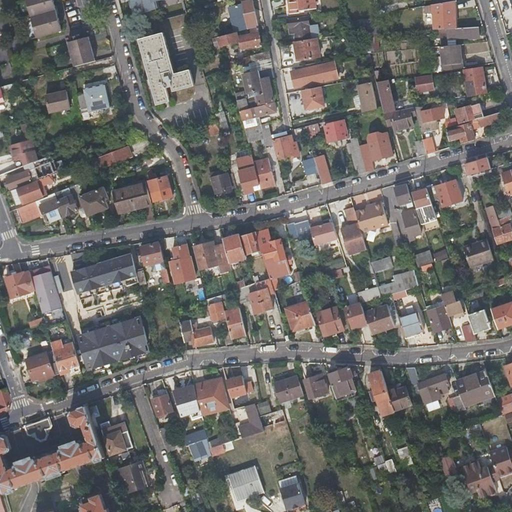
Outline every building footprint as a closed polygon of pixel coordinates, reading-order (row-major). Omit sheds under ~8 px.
[(61,27),(59,27),(58,28),(55,15),(58,15),(59,14),(57,6),(56,7),(52,7),(50,0),(26,0),(37,39),(62,31),(61,27)] [(128,0),(133,16),(161,9),(159,2),(165,0),(128,0)] [(287,0),(282,1),(284,9),(289,8),(291,15),(299,13),(300,15),(315,11),(312,0),(287,0)] [(236,33),(258,28),(258,26),(253,1),(243,3),(244,6),(231,8),(236,33)] [(434,31),(448,30),(454,30),(452,3),(423,8),(423,16),(432,15),(434,31)] [(288,20),(288,27),(288,34),(307,33),(307,19),(288,20)] [(358,37),(364,36),(373,36),(380,35),(379,29),(372,30),(372,23),(357,24),(358,37)] [(261,45),(258,28),(236,33),(216,38),(218,47),(241,42),(243,49),(261,45)] [(454,30),(448,30),(449,39),(467,38),(467,40),(474,40),(474,38),(478,37),(477,28),(454,30)] [(166,88),(169,87),(172,86),(174,92),(195,86),(191,70),(176,74),(164,33),(140,39),(157,105),(169,102),(166,88)] [(373,36),(364,36),(365,53),(374,53),(373,36)] [(97,61),(93,49),(90,37),(69,43),(76,67),(97,61)] [(293,43),(294,52),(296,62),(318,59),(315,40),(293,43)] [(441,51),(442,55),(442,59),(444,72),(462,70),(459,46),(444,48),(441,51)] [(224,73),(228,71),(236,69),(270,59),(268,51),(248,56),(249,58),(222,67),(224,73)] [(335,69),(329,70),(322,71),(321,65),(292,71),(295,87),(337,80),(335,69)] [(241,100),(244,100),(236,69),(228,71),(235,96),(236,102),(241,100)] [(462,73),(464,91),(465,98),(483,96),(480,70),(462,73)] [(264,91),(261,80),(260,72),(243,76),(247,95),(264,91)] [(414,81),(416,87),(417,94),(433,91),(430,78),(414,81)] [(268,79),(261,80),(264,91),(265,95),(255,97),(257,105),(273,101),(268,79)] [(342,90),(344,89),(355,87),(355,84),(355,81),(341,84),(342,90)] [(376,84),(378,94),(381,104),(390,101),(385,83),(376,84)] [(91,112),(102,110),(113,107),(107,85),(85,91),(86,94),(79,96),(82,110),(90,108),(91,112)] [(371,85),(363,87),(356,88),(359,98),(353,100),(355,108),(359,107),(361,114),(377,110),(371,85)] [(305,108),(314,107),(323,105),(320,88),(302,91),(305,108)] [(47,96),(49,104),(51,113),(72,107),(68,91),(62,92),(47,96)] [(245,100),(244,100),(241,100),(236,102),(239,111),(248,109),(245,100)] [(272,103),(248,109),(239,111),(241,120),(257,116),(274,112),(272,103)] [(460,124),(469,122),(491,116),(487,103),(456,111),(460,124)] [(441,109),(436,111),(430,112),(422,114),(420,108),(414,109),(416,116),(420,134),(438,129),(436,121),(443,119),(441,109)] [(396,121),(398,131),(413,128),(410,117),(416,116),(414,109),(407,110),(404,111),(388,114),(384,115),(387,123),(396,121)] [(458,128),(458,129),(447,132),(449,141),(460,138),(461,142),(474,138),(472,130),(501,121),(499,113),(491,116),(469,122),(470,125),(458,128)] [(212,135),(220,133),(218,123),(217,119),(208,123),(212,135)] [(218,123),(220,133),(227,131),(224,121),(218,123)] [(342,121),(333,124),(323,126),(328,143),(347,138),(342,121)] [(262,145),(263,145),(264,149),(272,147),(271,140),(271,139),(270,135),(267,123),(244,129),(245,135),(258,132),(262,145)] [(306,126),(308,136),(322,133),(319,123),(306,126)] [(369,137),(372,145),(374,153),(390,149),(385,132),(369,137)] [(292,157),(291,153),(290,150),(293,149),(290,137),(273,141),(278,160),(292,157)] [(356,140),(350,142),(344,144),(347,152),(351,151),(360,174),(367,172),(361,152),(356,140)] [(8,148),(13,163),(15,171),(23,168),(36,163),(30,142),(8,148)] [(423,143),(416,146),(415,146),(418,156),(426,154),(424,145),(423,143)] [(432,153),(431,148),(430,143),(424,145),(426,154),(432,153)] [(99,157),(103,169),(134,158),(130,146),(99,157)] [(367,150),(361,152),(367,172),(373,170),(367,150)] [(47,178),(50,177),(57,175),(50,156),(40,160),(47,176),(47,178)] [(324,157),(314,159),(318,172),(323,184),(332,182),(329,174),(330,174),(324,157)] [(470,174),(482,171),(491,168),(488,157),(466,164),(470,174)] [(318,172),(314,159),(311,160),(296,165),(300,177),(318,172)] [(10,190),(47,176),(40,160),(36,163),(23,168),(25,173),(6,181),(10,190)] [(254,168),(260,188),(260,191),(274,186),(267,160),(253,164),(254,168)] [(484,178),(493,176),(502,173),(505,181),(503,182),(504,184),(501,185),(504,193),(509,192),(509,193),(511,192),(511,169),(507,171),(504,164),(491,168),(482,171),(484,178)] [(252,190),(260,188),(254,168),(238,173),(244,194),(245,193),(246,198),(254,196),(252,190)] [(210,173),(213,183),(215,193),(231,189),(226,169),(210,173)] [(156,180),(155,177),(154,174),(148,176),(150,181),(148,182),(155,201),(173,195),(167,176),(156,180)] [(52,184),(50,177),(47,178),(11,192),(15,201),(20,199),(22,203),(23,204),(41,198),(40,193),(43,192),(41,187),(52,184)] [(455,177),(426,187),(430,200),(431,199),(433,206),(439,204),(437,197),(439,196),(442,204),(462,198),(455,177)] [(484,204),(492,201),(485,180),(477,183),(484,204)] [(145,181),(141,182),(137,184),(138,186),(113,194),(119,215),(151,206),(145,181)] [(399,204),(404,202),(410,200),(405,184),(394,187),(399,204)] [(73,187),(77,194),(82,192),(79,185),(73,187)] [(79,201),(77,194),(73,187),(69,189),(72,195),(63,199),(61,192),(54,194),(65,219),(79,214),(79,213),(75,203),(79,201)] [(413,191),(411,193),(416,207),(418,215),(420,223),(436,218),(430,200),(426,187),(413,191)] [(89,220),(99,215),(110,210),(106,202),(112,199),(107,189),(81,200),(89,220)] [(47,226),(65,219),(54,194),(47,197),(47,198),(15,209),(21,223),(41,217),(44,224),(45,222),(47,226)] [(75,203),(79,213),(84,211),(79,201),(75,203)] [(366,208),(356,211),(362,231),(388,224),(381,201),(372,203),(373,206),(366,208)] [(510,217),(509,215),(498,219),(495,211),(493,205),(485,207),(497,243),(511,237),(511,230),(508,218),(510,217)] [(415,215),(418,215),(416,207),(401,212),(409,239),(414,238),(413,233),(420,231),(415,215)] [(498,219),(509,215),(511,214),(511,212),(510,207),(495,211),(498,219)] [(287,224),(289,230),(291,236),(298,235),(294,222),(287,224)] [(317,222),(310,223),(316,244),(338,238),(332,222),(323,224),(318,225),(317,222)] [(365,249),(358,223),(341,227),(349,253),(365,249)] [(256,231),(240,236),(245,253),(251,251),(252,254),(258,252),(257,249),(261,248),(256,231)] [(245,253),(240,236),(239,233),(223,238),(225,245),(229,263),(246,259),(245,253)] [(275,276),(278,275),(281,275),(276,260),(287,256),(281,237),(271,240),(272,245),(261,248),(274,289),(281,287),(279,282),(278,283),(275,276)] [(462,247),(465,257),(469,267),(492,259),(486,239),(462,247)] [(229,263),(225,245),(215,247),(213,242),(193,247),(199,270),(218,265),(220,273),(231,271),(229,263)] [(160,243),(151,245),(136,248),(141,266),(150,264),(152,273),(160,271),(163,282),(169,280),(160,243)] [(431,260),(430,256),(429,251),(414,256),(416,264),(421,263),(430,260),(431,260)] [(448,255),(447,251),(430,256),(431,260),(435,259),(443,257),(448,255)] [(373,269),(383,266),(392,263),(389,253),(370,259),(373,269)] [(95,295),(139,282),(137,273),(133,255),(85,270),(90,286),(77,289),(81,302),(96,297),(95,295)] [(171,262),(173,272),(176,283),(196,278),(191,257),(171,262)] [(331,271),(345,267),(343,258),(328,261),(331,271)] [(423,268),(432,266),(432,265),(430,260),(421,263),(423,268)] [(50,267),(30,273),(35,290),(43,314),(62,308),(50,267)] [(413,267),(400,271),(406,290),(419,286),(413,267)] [(35,290),(30,273),(29,270),(5,278),(11,297),(35,290)] [(90,286),(85,270),(72,274),(77,289),(90,286)] [(385,296),(392,294),(402,291),(406,290),(400,271),(393,273),(396,282),(379,288),(382,297),(385,296)] [(141,287),(144,286),(147,286),(143,272),(137,273),(139,282),(141,287)] [(507,283),(506,279),(505,276),(493,280),(495,288),(507,283)] [(235,285),(236,288),(237,291),(253,286),(252,280),(235,285)] [(361,304),(379,298),(376,287),(368,290),(358,293),(361,304)] [(248,296),(251,306),(254,316),(273,311),(267,291),(248,296)] [(402,291),(392,294),(394,300),(404,297),(402,291)] [(443,301),(448,316),(454,315),(455,317),(463,314),(455,291),(442,295),(443,301)] [(372,336),(401,325),(400,319),(394,300),(392,294),(385,296),(388,306),(365,314),(368,324),(372,336)] [(207,304),(222,299),(221,296),(206,300),(207,304)] [(361,304),(363,309),(365,314),(388,306),(385,296),(382,297),(379,298),(361,304)] [(308,301),(297,304),(286,308),(293,329),(314,323),(308,301)] [(452,326),(448,316),(443,301),(426,307),(434,332),(452,326)] [(496,326),(507,322),(511,320),(511,302),(491,310),(496,326)] [(214,326),(217,325),(219,324),(219,321),(226,319),(222,303),(210,306),(214,326)] [(363,309),(361,304),(346,309),(353,329),(368,324),(365,314),(363,309)] [(225,310),(230,331),(232,340),(246,336),(239,307),(225,310)] [(467,315),(470,325),(473,334),(489,328),(483,310),(467,315)] [(325,337),(334,334),(344,332),(344,330),(338,313),(338,311),(319,317),(325,337)] [(349,329),(344,311),(338,313),(344,330),(349,329)] [(400,319),(401,325),(405,337),(425,331),(419,313),(400,319)] [(43,317),(45,322),(46,326),(51,324),(48,314),(43,316),(43,317)] [(31,327),(45,322),(43,317),(29,322),(31,327)] [(92,369),(148,353),(145,343),(148,343),(145,327),(141,328),(138,318),(82,334),(85,344),(81,346),(85,361),(89,360),(92,369)] [(214,343),(213,336),(211,329),(198,332),(196,325),(192,326),(191,322),(180,325),(184,342),(195,339),(196,348),(214,343)] [(473,334),(470,325),(463,327),(468,343),(476,342),(473,334)] [(60,373),(60,374),(69,371),(70,377),(81,373),(79,365),(71,337),(51,343),(53,350),(60,373)] [(40,379),(60,373),(53,350),(43,354),(26,360),(33,379),(39,377),(40,379)] [(351,378),(353,377),(356,376),(354,371),(351,372),(349,368),(328,375),(331,384),(351,378)] [(382,414),(394,410),(387,389),(381,371),(369,375),(382,414)] [(487,372),(484,373),(456,382),(461,397),(464,407),(495,397),(487,372)] [(305,381),(308,389),(311,397),(328,392),(322,375),(305,381)] [(422,397),(422,395),(421,394),(447,385),(443,375),(412,386),(416,399),(422,397)] [(299,376),(287,380),(274,384),(280,402),(305,394),(299,376)] [(221,378),(194,385),(201,411),(202,415),(223,410),(221,402),(227,401),(221,378)] [(248,394),(250,393),(253,392),(250,382),(244,384),(242,378),(227,382),(232,399),(248,394)] [(357,394),(351,378),(331,384),(337,401),(357,394)] [(201,411),(194,385),(173,391),(183,416),(201,411)] [(394,410),(397,409),(411,404),(405,386),(397,389),(396,386),(387,389),(394,410)] [(5,387),(0,388),(0,414),(5,413),(10,402),(5,387)] [(168,393),(160,396),(152,399),(157,415),(159,414),(174,410),(168,393)] [(496,401),(502,416),(507,414),(503,404),(511,400),(511,394),(511,395),(496,401)] [(465,410),(464,407),(461,397),(452,400),(455,408),(447,410),(449,415),(465,410)] [(511,415),(511,400),(503,404),(507,414),(511,413),(511,415)] [(254,404),(251,406),(246,407),(251,424),(239,427),(243,438),(263,430),(254,404)] [(14,465),(14,466),(13,467),(14,468),(8,470),(3,454),(10,452),(11,448),(7,436),(3,435),(0,435),(0,479),(4,493),(16,489),(16,487),(45,476),(46,478),(64,471),(64,469),(94,458),(94,460),(105,456),(87,405),(78,408),(78,409),(71,411),(69,414),(72,426),(77,428),(83,426),(88,440),(82,443),(79,440),(60,448),(60,450),(54,452),(53,450),(53,449),(42,453),(43,456),(36,458),(35,457),(14,465)] [(375,430),(378,429),(382,428),(377,415),(371,417),(375,430)] [(40,441),(43,440),(45,439),(47,434),(45,429),(49,427),(50,424),(48,418),(25,427),(28,434),(30,434),(34,433),(36,437),(40,441)] [(123,422),(117,425),(110,427),(111,429),(103,432),(111,453),(126,448),(121,433),(127,431),(123,422)] [(161,430),(164,440),(168,451),(175,449),(167,427),(161,430)] [(132,446),(127,431),(121,433),(126,448),(132,446)] [(208,439),(207,435),(206,431),(184,437),(187,445),(208,439)] [(212,456),(207,441),(189,447),(194,463),(212,456)] [(217,447),(217,445),(217,444),(216,441),(209,442),(211,449),(217,447)] [(217,447),(211,449),(213,456),(225,452),(223,445),(217,447)] [(407,445),(402,447),(397,448),(403,465),(412,462),(407,445)] [(511,453),(508,454),(506,449),(489,455),(493,466),(497,478),(511,472),(511,453)] [(451,455),(441,459),(445,469),(455,465),(451,455)] [(127,493),(136,490),(145,487),(144,486),(138,469),(143,467),(141,458),(118,466),(127,493)] [(497,478),(493,466),(480,470),(476,462),(454,470),(460,485),(466,483),(470,494),(477,491),(480,499),(497,493),(493,484),(498,482),(497,478)] [(150,485),(143,467),(138,469),(144,486),(150,485)] [(230,477),(234,488),(239,500),(265,491),(256,467),(230,477)] [(300,481),(282,488),(290,508),(290,509),(308,503),(300,481)] [(108,511),(107,508),(105,508),(101,494),(90,498),(92,502),(82,506),(83,511),(108,511)]
